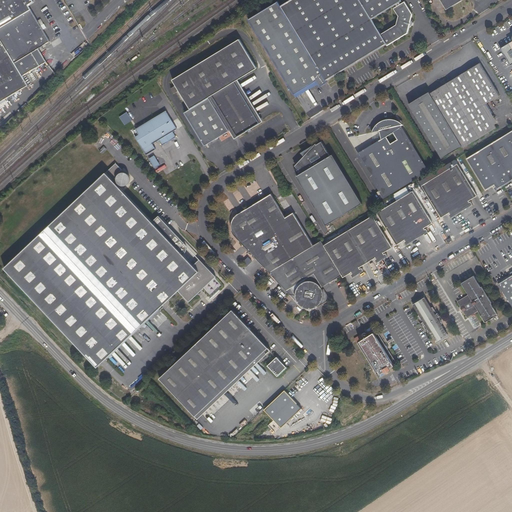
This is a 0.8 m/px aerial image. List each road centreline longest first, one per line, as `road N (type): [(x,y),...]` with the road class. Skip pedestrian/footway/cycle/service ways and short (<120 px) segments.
road 1 (unclassified): [(511,13),(210,197),(205,235),(312,344)]
road 2 (secondary): [(0,294),(102,398),(147,426),(218,448),(280,450),(324,441),(468,364)]
road 3 (unclassified): [(511,219),(312,344)]
road 4 (unclassified): [(468,364),(367,397),(345,386),(312,344)]
road 5 (unknown): [(205,225),(181,219),(108,135)]
road 6 (track): [(36,511),(0,391)]
